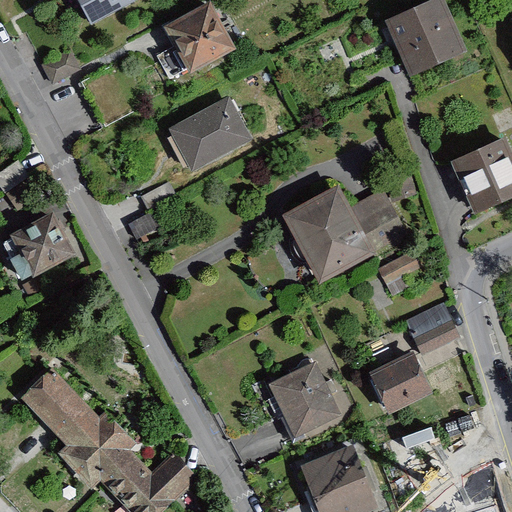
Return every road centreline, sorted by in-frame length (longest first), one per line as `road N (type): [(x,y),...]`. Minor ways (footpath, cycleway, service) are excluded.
road 1 (residential): [(228,511),(0,67)]
road 2 (residential): [(511,434),(466,268),(511,248)]
